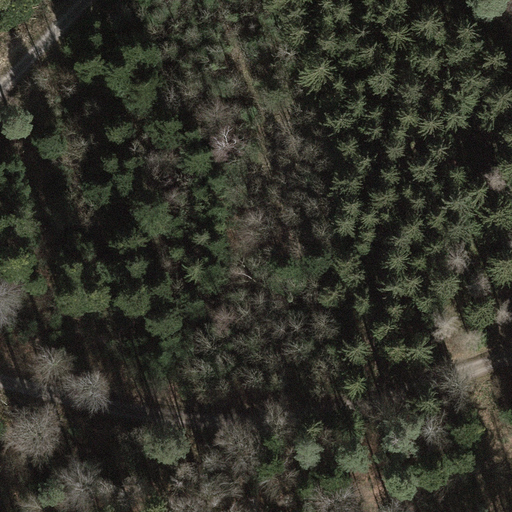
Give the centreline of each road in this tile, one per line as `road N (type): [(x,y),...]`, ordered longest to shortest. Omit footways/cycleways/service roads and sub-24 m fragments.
road 1 (track): [(0,379),(245,424),(385,401),(511,354)]
road 2 (track): [(0,92),(89,0)]
